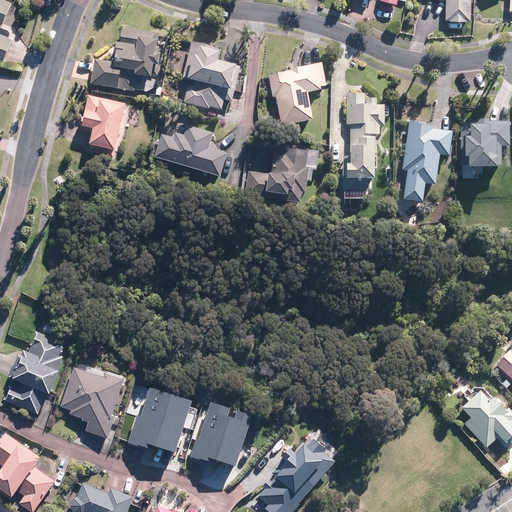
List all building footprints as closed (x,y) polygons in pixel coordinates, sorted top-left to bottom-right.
[(0,0),(0,60),(3,62),(13,39),(0,33),(0,24),(2,26),(12,3),(4,0),(0,0)] [(434,0),(445,1),(444,22),(470,23),(471,0),(434,0)] [(96,61),(91,85),(135,93),(135,91),(147,93),(157,87),(165,47),(157,45),(159,36),(123,29),(120,45),(117,44),(115,52),(117,53),(115,64),(96,61)] [(222,51),(192,43),(182,80),(190,82),(185,101),(223,111),(226,100),(233,102),(242,69),(219,63),(222,51)] [(321,65),(270,76),(281,129),(313,122),(307,95),(327,91),(321,65)] [(364,95),(346,94),(345,125),(351,125),(349,166),(343,166),(341,210),(359,210),(359,201),(367,201),(368,180),(374,181),(375,136),(380,137),(381,126),(387,126),(387,106),(378,105),(378,101),(364,100),(364,95)] [(125,105),(88,97),(84,118),(83,118),(80,129),(82,129),(93,131),(89,147),(115,153),(125,105)] [(510,124),(459,121),(457,149),(466,150),(465,160),(468,160),(468,170),(499,172),(501,148),(509,149),(510,124)] [(436,126),(407,123),(401,169),(408,170),(404,204),(421,206),(424,185),(437,187),(440,156),(449,158),(452,131),(435,129),(436,126)] [(160,137),(153,158),(221,179),(228,157),(206,150),(212,132),(187,125),(184,136),(175,133),(173,141),(160,137)] [(245,197),(299,205),(304,206),(307,185),(313,185),(317,155),(281,149),(281,152),(275,151),(272,174),(248,171),(245,197)] [(59,355),(62,347),(52,343),(53,339),(36,332),(36,334),(33,343),(31,342),(30,346),(31,346),(28,353),(23,351),(21,356),(18,354),(9,377),(12,378),(12,379),(13,380),(5,402),(38,415),(46,394),(48,395),(58,371),(57,371),(63,357),(59,355)] [(511,352),(508,349),(495,363),(511,379),(511,383),(511,384),(511,385),(511,352)] [(121,380),(122,377),(107,372),(107,373),(81,364),(73,368),(60,407),(70,411),(69,414),(82,419),(82,421),(88,423),(85,431),(107,438),(114,417),(111,416),(123,380),(121,380)] [(470,418),(463,425),(484,446),(495,436),(506,447),(511,441),(511,422),(511,421),(511,419),(511,410),(500,397),(495,402),(483,389),(477,394),(470,388),(462,396),(468,402),(461,409),(470,418)] [(40,458),(5,433),(0,440),(0,464),(3,466),(0,469),(0,489),(11,497),(17,490),(24,496),(19,503),(30,511),(33,511),(55,482),(34,467),(40,458)] [(268,511),(290,511),(335,463),(331,459),(335,455),(316,438),(307,448),(303,444),(294,454),(289,449),(280,458),(283,460),(271,473),(279,480),(275,484),(269,479),(264,484),(266,486),(257,496),(267,506),(264,509),(268,511)] [(493,448),(488,454),(500,465),(505,460),(493,448)] [(126,511),(133,497),(110,488),(108,493),(82,483),(77,496),(73,498),(70,506),(72,511),(126,511)]
